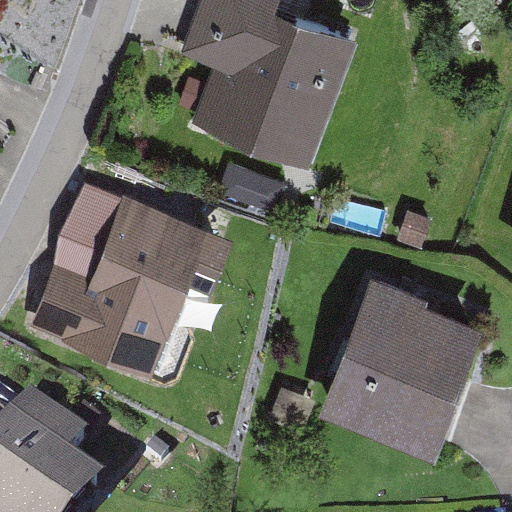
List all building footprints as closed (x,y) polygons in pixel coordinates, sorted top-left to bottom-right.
[(272,0),(202,0),(184,47),(218,61),(198,113),(308,156),(355,33),(272,1),(272,0)] [(283,184),(227,163),(217,190),(273,211),(283,184)] [(231,234),(89,180),(72,224),(34,324),(152,369),(198,249),(222,258),(231,234)] [(511,322),(387,280),(339,418),(464,461),(511,322)] [(114,438),(41,381),(0,434),(0,511),(115,511),(127,496),(91,468),(114,438)]
